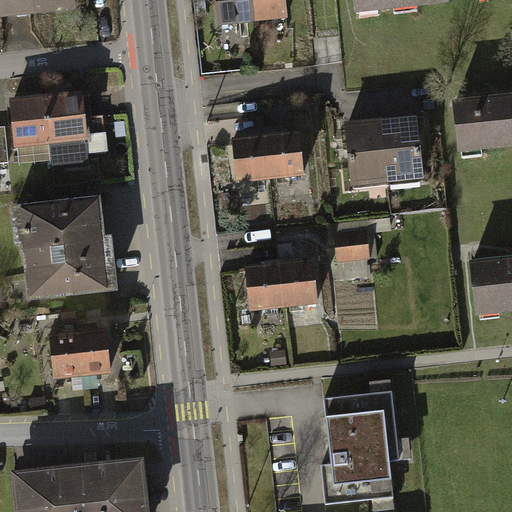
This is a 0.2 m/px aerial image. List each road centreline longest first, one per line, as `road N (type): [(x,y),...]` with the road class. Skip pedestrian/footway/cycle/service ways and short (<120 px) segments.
road 1 (secondary): [(193,427),(154,51)]
road 2 (residential): [(0,434),(193,427)]
road 3 (residential): [(0,66),(154,51)]
